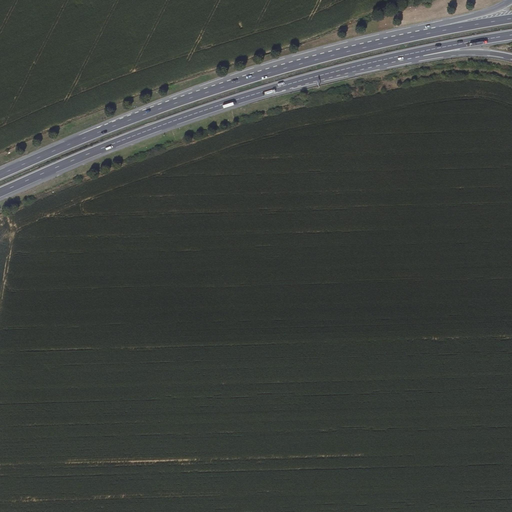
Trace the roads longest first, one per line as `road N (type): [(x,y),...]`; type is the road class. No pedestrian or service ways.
road 1 (trunk): [(436,29),(280,66),(0,174)]
road 2 (trunk): [(0,191),(211,107),(418,54)]
